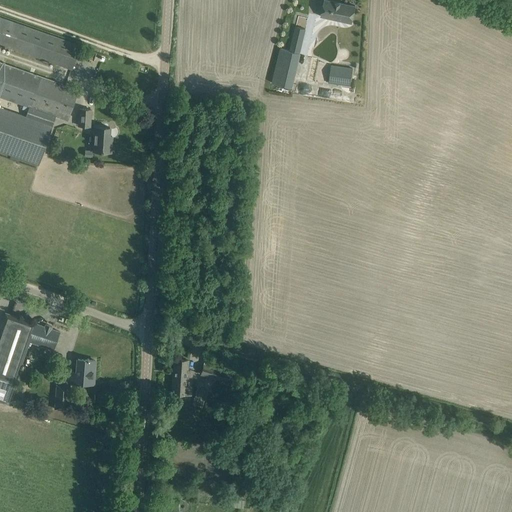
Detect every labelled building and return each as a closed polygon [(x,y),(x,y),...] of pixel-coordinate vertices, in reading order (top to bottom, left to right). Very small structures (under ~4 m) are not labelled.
[(324,0),(321,16),(352,23),(356,6),(327,0),(324,0)] [(0,44),(62,66),(71,70),(80,46),(80,45),(70,42),(0,17),(0,151),(11,155),(10,159),(18,161),(19,158),(39,164),(42,155),(52,126),(56,117),(67,121),(78,90),(0,62),(0,44)] [(282,85),(292,87),(303,39),(305,29),(295,28),(291,51),(280,49),(272,83),(282,85)] [(331,65),(328,82),(350,86),(355,69),(347,67),(331,65)] [(78,126),(89,126),(90,109),(79,109),(78,126)] [(93,151),(110,152),(111,141),(108,141),(109,127),(94,126),(93,151)] [(0,402),(7,405),(8,405),(14,387),(29,343),(53,351),(59,332),(5,313),(2,323),(5,324),(0,337),(0,402)] [(214,382),(216,378),(235,383),(238,373),(237,372),(239,365),(207,357),(202,374),(206,375),(205,379),(214,382)] [(69,382),(93,384),(95,360),(89,360),(89,359),(87,359),(87,360),(78,359),(76,373),(70,372),(69,382)] [(174,359),(172,393),(189,394),(191,376),(193,376),(193,370),(187,369),(188,360),(174,359)] [(54,410),(68,410),(70,385),(56,384),(54,410)]
